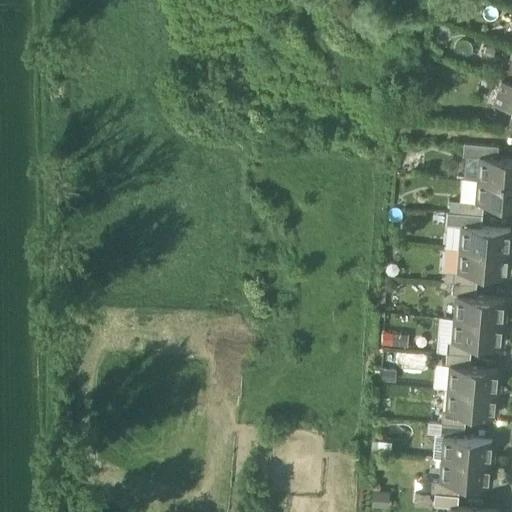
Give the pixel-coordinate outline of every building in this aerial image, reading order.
[(511,82),(501,79),(493,102),(511,108),(511,82)] [(499,147),(464,144),(462,157),(481,158),(481,157),(498,159),(499,147)] [(511,159),(498,159),(481,157),(481,158),(479,180),(511,183),(511,159)] [(511,183),(479,180),(477,203),(483,204),(511,206),(511,183)] [(477,203),(459,202),(458,214),(482,216),(483,204),(477,203)] [(458,214),(446,213),(445,225),(463,227),(463,226),(481,228),(482,216),(458,214)] [(481,228),(463,226),(463,227),(461,249),(511,254),(511,248),(509,245),(510,230),(481,228)] [(511,254),(461,249),(459,272),(477,274),(506,276),(507,262),(511,259),(511,254)] [(459,272),(445,271),(444,283),(452,284),(476,286),(477,274),(459,272)] [(476,286),(452,284),(451,296),(457,296),(475,298),(476,286)] [(475,298),(457,296),(455,320),(505,324),(506,318),(503,315),(504,300),(475,298)] [(505,324),(455,320),(453,343),(471,344),(500,347),(501,332),(505,329),(505,324)] [(453,343),(447,342),(446,354),(470,356),(471,344),(453,343)] [(470,356),(446,354),(445,366),(451,367),(469,368),(470,356)] [(469,368),(451,367),(449,390),(499,394),(500,389),(497,385),(498,371),(469,368)] [(499,394),(449,390),(447,413),(465,414),(494,417),(495,402),(499,399),(499,394)] [(447,413),(442,412),(441,424),(464,426),(465,414),(447,413)] [(464,426),(441,424),(440,436),(445,437),(463,438),(464,426)] [(463,438),(445,437),(443,460),(493,464),(493,459),(491,455),(492,441),(463,438)] [(493,464),(443,460),(441,483),(459,484),(488,487),(489,472),(493,469),(493,464)] [(441,483),(432,482),(431,494),(435,494),(458,496),(459,484),(441,483)] [(458,496),(435,494),(434,506),(451,508),(457,508),(458,496)]
